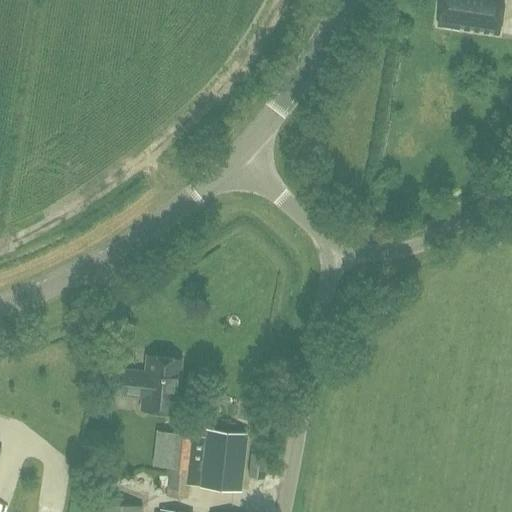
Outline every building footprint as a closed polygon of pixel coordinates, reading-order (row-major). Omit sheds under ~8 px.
[(498,34),(502,0),(441,0),(438,26),(498,34)] [(486,83),(503,84),(504,76),(511,76),(511,58),(489,57),(486,83)] [(148,356),(146,373),(113,370),(110,393),(144,397),(142,410),(174,413),(180,360),(148,356)] [(240,490),(246,434),(207,430),(206,438),(194,436),(194,435),(174,433),(170,472),(169,472),(166,496),(187,498),(189,484),(240,490)] [(181,511),(160,510),(159,511),(141,511),(142,507),(99,502),(97,511),(181,511)]
